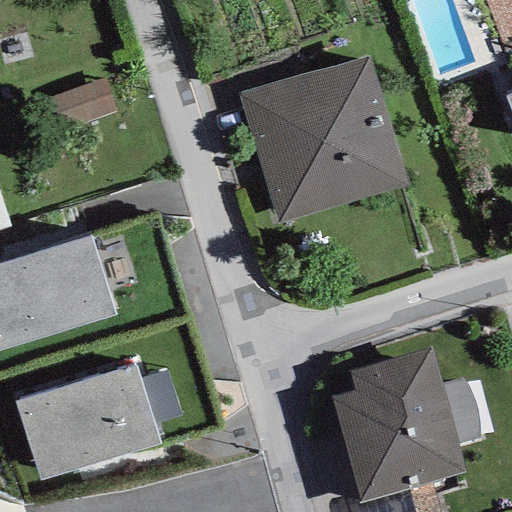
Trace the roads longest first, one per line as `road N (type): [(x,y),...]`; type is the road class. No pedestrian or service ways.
road 1 (residential): [(252,353),(138,0)]
road 2 (residential): [(511,271),(252,353)]
road 3 (residential): [(296,511),(252,353)]
